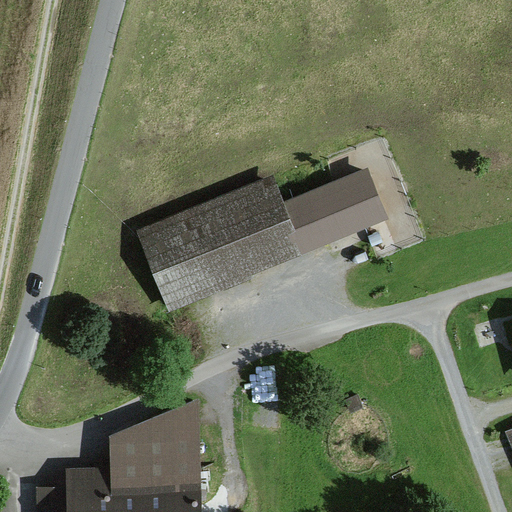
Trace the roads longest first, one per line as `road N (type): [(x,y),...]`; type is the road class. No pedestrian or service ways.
road 1 (unclassified): [(511,289),(253,352),(69,441),(0,440)]
road 2 (tertiary): [(0,416),(17,380),(116,0)]
road 3 (track): [(52,0),(0,288)]
road 4 (track): [(432,307),(497,511)]
